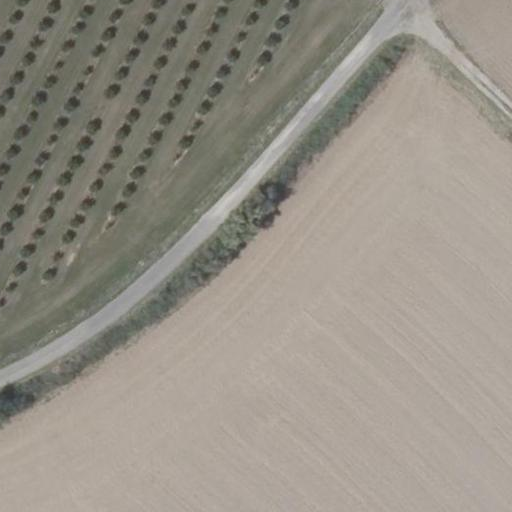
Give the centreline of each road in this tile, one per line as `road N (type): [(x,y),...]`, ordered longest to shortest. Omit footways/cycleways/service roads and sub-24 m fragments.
road 1 (track): [(0,379),(119,310),(195,240),(401,6)]
road 2 (track): [(401,6),(511,106)]
